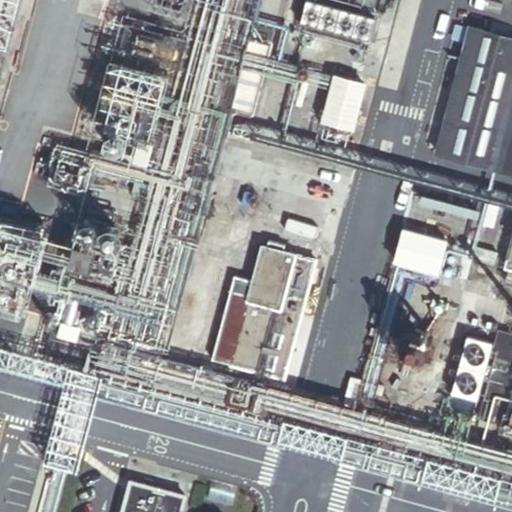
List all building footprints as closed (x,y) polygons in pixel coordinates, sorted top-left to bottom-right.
[(373,43),(378,23),(311,6),(306,26),(373,43)] [(511,173),(511,40),(475,31),(442,155),(511,173)] [(256,115),(271,49),(252,44),(236,110),(256,115)] [(346,159),(367,86),(338,78),(317,151),(346,159)] [(153,163),(158,142),(142,138),(137,159),(153,163)] [(122,236),(122,234),(122,232),(120,230),(118,229),(116,228),(114,229),(112,230),(111,232),(110,234),(111,236),(112,238),(113,239),(115,240),(117,240),(119,239),(121,238),(122,236)] [(440,275),(448,242),(406,231),(398,264),(440,275)] [(316,263),(286,255),(289,246),(269,241),(263,263),(312,276),(316,263)] [(285,379),(312,276),(263,263),(258,281),(237,276),(215,360),(285,379)] [(437,344),(436,340),(434,336),(431,333),(428,330),(424,328),(419,328),(415,328),(410,330),(407,332),(404,336),(402,340),(401,344),(402,349),(403,353),(405,357),(408,360),(413,362),(417,363),(421,363),(426,362),(429,360),(433,357),(435,353),(437,349),(437,344)] [(496,423),(511,363),(497,359),(481,418),(496,423)] [(431,419),(433,415),(433,414),(432,412),(430,408),(429,407),(425,406),(421,407),(420,408),(418,412),(417,414),(418,417),(419,419),(422,421),(424,422),(426,422),(429,420),(431,419)] [(181,511),(185,498),(134,485),(126,511),(181,511)]
